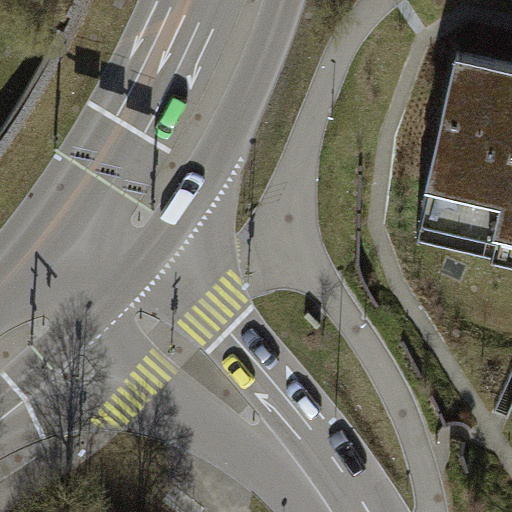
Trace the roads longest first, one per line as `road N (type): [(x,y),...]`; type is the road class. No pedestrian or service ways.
road 1 (residential): [(91,257),(281,438),(342,511)]
road 2 (primary): [(242,0),(169,153),(91,257)]
road 3 (primary): [(91,257),(0,342)]
